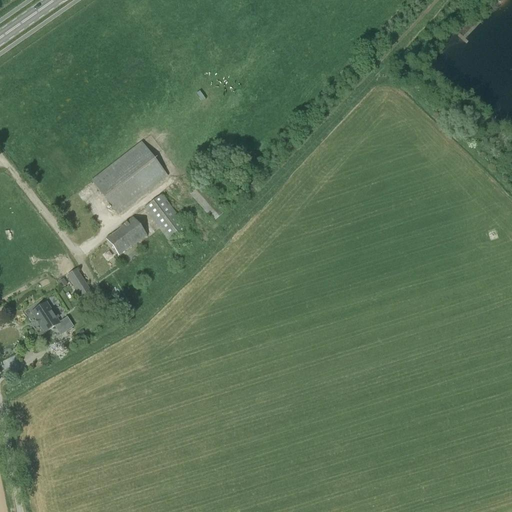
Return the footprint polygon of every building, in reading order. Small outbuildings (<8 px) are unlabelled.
[(118,216),(168,178),(141,142),(90,181),(118,216)] [(199,185),(189,194),(213,222),(224,212),(199,185)] [(168,242),(186,228),(162,195),(143,209),(168,242)] [(131,248),(146,236),(133,218),(120,228),(120,229),(106,240),(119,256),(130,247),(131,248)] [(76,271),(66,277),(81,301),(91,295),(76,271)] [(63,279),(57,283),(61,289),(67,285),(63,279)] [(45,337),(58,329),(54,323),(57,321),(51,312),(48,314),(45,309),(32,318),(45,337)]
